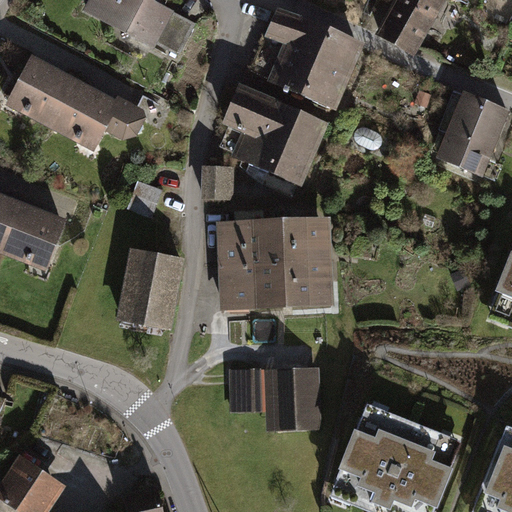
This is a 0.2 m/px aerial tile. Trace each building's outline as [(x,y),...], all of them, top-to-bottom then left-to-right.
[(170,12),(149,0),(89,0),(83,11),(147,50),(170,12)] [(397,0),(380,30),(416,51),(445,0),(397,0)] [(280,46),(265,79),(329,109),(359,48),(301,21),(278,13),(266,39),(280,46)] [(139,117),(33,59),(8,106),(90,151),(99,135),(123,147),(139,117)] [(242,131),(232,153),(300,184),(328,122),(239,82),(221,121),(242,131)] [(463,95),(439,155),(487,174),(511,114),(463,95)] [(205,202),(237,202),(237,167),(205,167),(205,202)] [(156,216),(165,188),(140,180),(131,208),(156,216)] [(64,224),(0,199),(0,256),(45,274),(64,224)] [(329,225),(220,229),(223,316),(331,312),(329,225)] [(184,263),(130,252),(116,325),(170,336),(184,263)] [(511,260),(487,323),(511,333),(511,260)] [(320,372),(229,374),(230,417),(267,416),(267,434),(322,432),(320,372)] [(369,401),(330,498),(364,511),(433,511),(463,438),(369,401)] [(511,511),(511,428),(506,426),(471,511),(511,511)] [(46,511),(62,489),(18,458),(0,483),(0,503),(12,511),(46,511)] [(162,511),(157,487),(124,493),(127,511),(162,511)]
